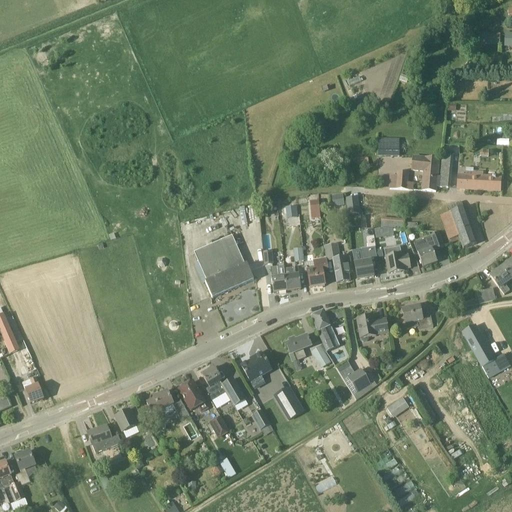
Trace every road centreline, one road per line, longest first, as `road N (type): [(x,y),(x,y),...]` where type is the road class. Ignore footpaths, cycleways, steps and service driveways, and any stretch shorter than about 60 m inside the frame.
road 1 (tertiary): [(0,439),(310,305),(431,283),(511,236)]
road 2 (residential): [(511,202),(369,194)]
